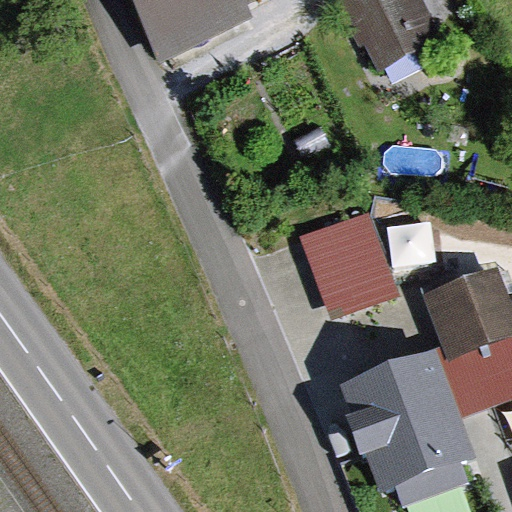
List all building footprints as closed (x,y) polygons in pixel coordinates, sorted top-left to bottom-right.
[(140,0),(169,56),(250,15),(244,2),(248,0),(140,0)] [(343,0),(375,65),(439,34),(422,0),(343,0)] [(372,212),(301,238),(332,322),(403,296),(372,212)] [(448,356),(511,331),(511,302),(498,265),(425,296),(444,346),(448,356)] [(511,398),(511,331),(448,356),(444,346),(436,349),(461,417),(511,398)] [(384,369),(343,384),(354,413),(349,415),(362,452),(367,450),(381,487),(396,481),(404,505),(468,481),(461,461),(475,457),(461,417),(436,349),(384,369)]
